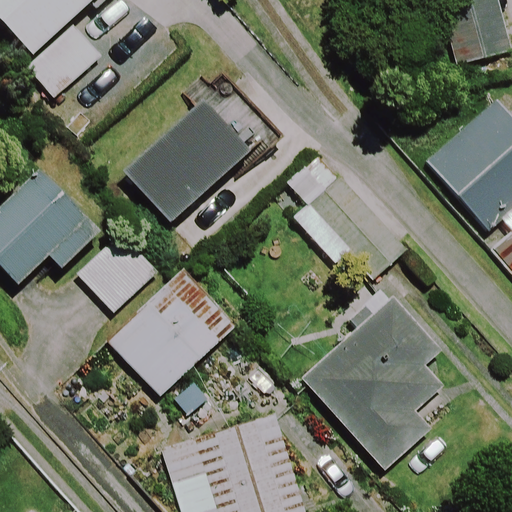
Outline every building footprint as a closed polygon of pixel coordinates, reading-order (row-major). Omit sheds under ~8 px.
[(93,0),(0,0),(0,22),(31,56),(93,0)] [(497,0),(453,0),(440,4),(456,62),(510,48),(497,0)] [(102,57),(84,36),(35,80),(53,100),(102,57)] [(123,170),(170,223),(250,153),(203,99),(123,170)] [(511,213),(511,116),(496,99),(424,163),(488,235),(511,213)] [(102,231),(40,168),(0,207),(0,267),(19,287),(49,258),(62,271),(102,231)] [(511,230),(490,251),(511,277),(511,211),(502,220),(511,230)] [(147,282),(110,243),(76,275),(113,314),(147,282)] [(328,289),(299,256),(275,276),(304,309),(328,289)] [(236,323),(183,267),(105,340),(159,396),(236,323)] [(426,365),(442,351),(393,296),(300,379),(384,471),(432,428),(416,411),(444,386),(426,365)] [(305,511),(275,414),(161,450),(180,511),(305,511)]
